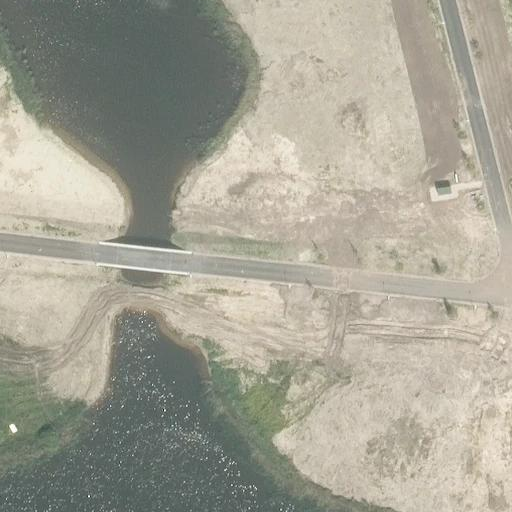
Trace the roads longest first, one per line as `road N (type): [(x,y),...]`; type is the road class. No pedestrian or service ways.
road 1 (residential): [(511,298),(0,245)]
road 2 (residential): [(511,260),(446,0)]
